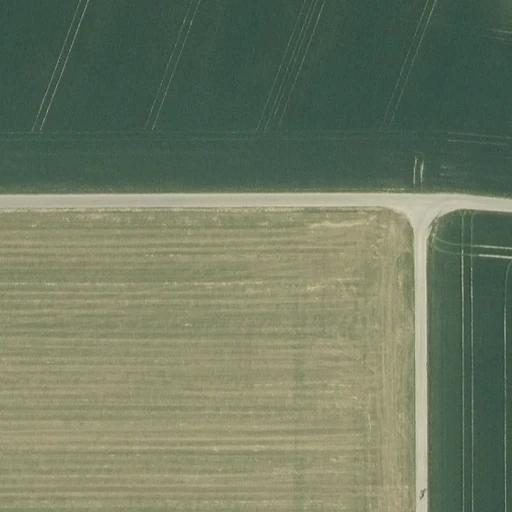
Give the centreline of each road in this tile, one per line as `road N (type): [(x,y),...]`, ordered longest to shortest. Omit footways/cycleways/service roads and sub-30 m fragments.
road 1 (track): [(420,202),(0,201)]
road 2 (track): [(421,511),(420,202)]
